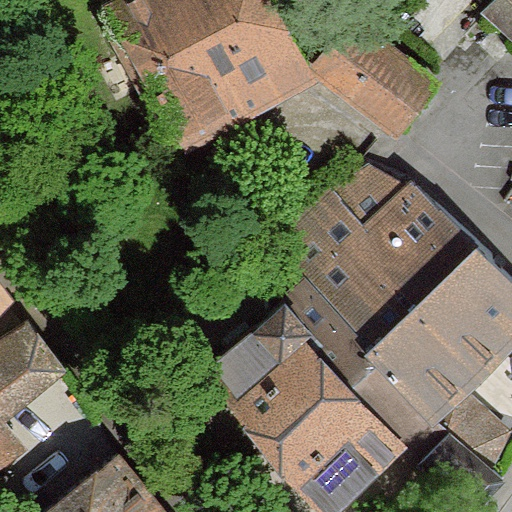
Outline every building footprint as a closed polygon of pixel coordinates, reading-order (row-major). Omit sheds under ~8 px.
[(271,0),(112,0),(108,3),(184,148),(314,80),(271,0)] [(511,33),(511,0),(499,0),(489,12),(511,33)] [(440,82),(355,18),(315,70),(400,135),(440,82)] [(439,417),(511,347),(511,264),(491,237),(415,180),(367,169),(335,186),(274,239),(377,344),(439,417)] [(331,511),(338,511),(413,441),(294,296),(213,362),(331,511)] [(0,467),(30,445),(11,419),(75,372),(36,318),(0,344),(0,467)] [(447,441),(423,467),(468,511),(495,482),(447,441)] [(176,511),(128,449),(45,511),(176,511)]
